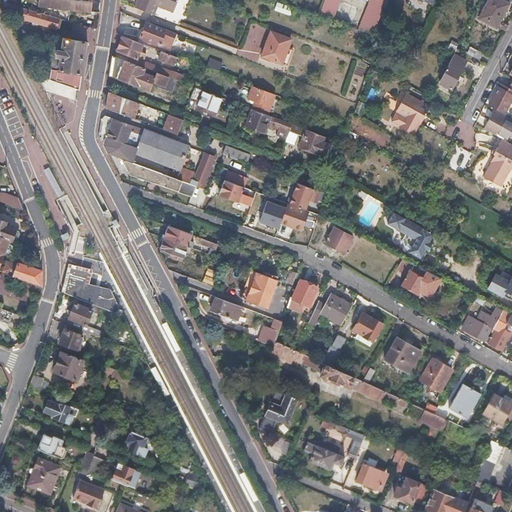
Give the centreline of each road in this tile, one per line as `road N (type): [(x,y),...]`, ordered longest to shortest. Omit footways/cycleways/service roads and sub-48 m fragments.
road 1 (residential): [(511,372),(306,256),(132,189),(114,190)]
road 2 (residential): [(114,190),(261,474)]
road 3 (residential): [(25,366),(52,283),(52,255),(0,124)]
road 4 (residential): [(311,161),(97,78)]
road 5 (residential): [(261,474),(293,476),(380,511)]
